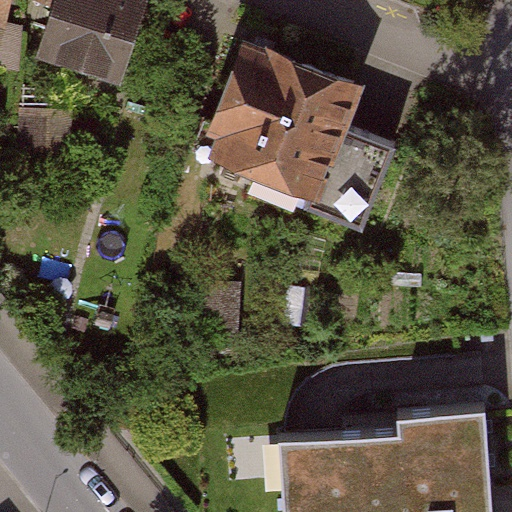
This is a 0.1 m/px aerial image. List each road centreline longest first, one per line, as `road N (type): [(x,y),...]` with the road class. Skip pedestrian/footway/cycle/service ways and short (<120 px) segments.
road 1 (residential): [(511,87),(298,0)]
road 2 (residential): [(87,511),(0,404)]
